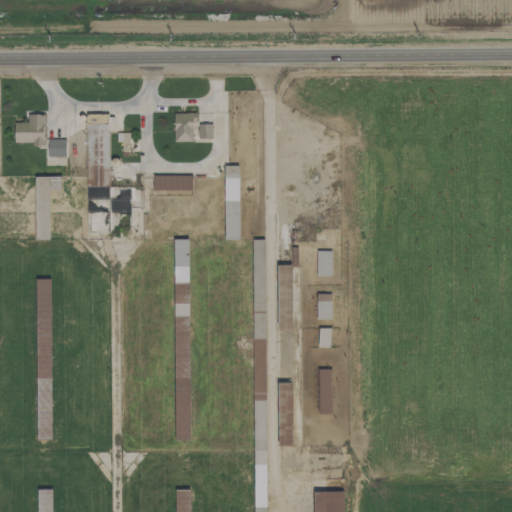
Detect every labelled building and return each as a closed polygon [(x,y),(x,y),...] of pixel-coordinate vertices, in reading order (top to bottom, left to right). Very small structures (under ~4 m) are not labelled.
[(193,113),(173,113),(173,141),(193,141),(193,113)] [(13,122),(13,143),(43,144),(43,114),(27,114),(27,122),(13,122)] [(108,124),(85,124),(86,213),(129,212),(129,186),(109,186),(108,124)] [(211,124),(198,124),(198,139),(211,139),(211,124)] [(47,157),(65,157),(65,139),(47,139),(47,157)] [(239,239),(238,166),(223,166),(224,239),(239,239)] [(191,175),(152,175),(152,190),(191,190),(191,175)] [(49,239),(49,190),(60,189),(60,176),(34,176),(35,239),(49,239)] [(173,239),(174,328),(175,439),(189,439),(188,239),(173,239)] [(316,275),(331,275),(330,250),(316,251),(316,275)] [(290,265),(276,265),(278,328),(291,327),(290,265)] [(49,278),(36,278),(37,425),(43,425),(51,425),(49,278)] [(316,319),(331,318),(330,293),(316,294),(316,319)] [(317,347),(329,347),(330,328),(318,327),(317,347)] [(331,369),(318,369),(318,414),(331,414),(331,369)] [(292,445),(291,382),(277,383),(278,445),(292,445)] [(37,489),(37,511),(51,511),(51,489),(37,489)] [(189,511),(189,489),(174,489),(174,511),(189,511)] [(313,492),(313,511),(342,511),(343,491),(313,492)]
